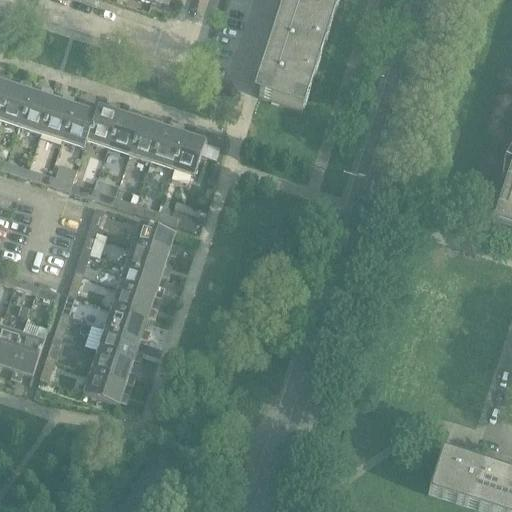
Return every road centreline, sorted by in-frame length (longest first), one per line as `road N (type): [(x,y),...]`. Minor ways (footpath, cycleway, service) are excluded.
road 1 (tertiary): [(256,511),(425,0)]
road 2 (residential): [(189,53),(22,0)]
